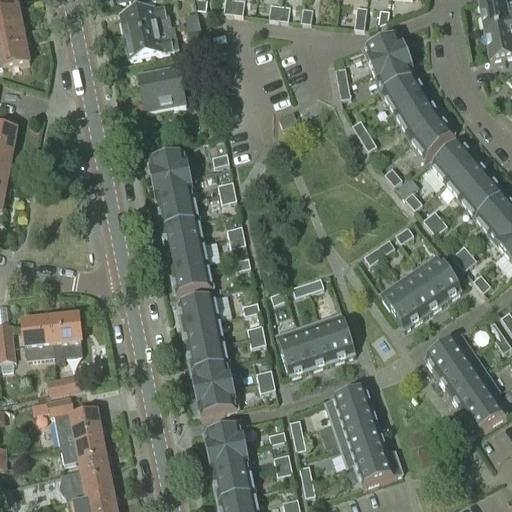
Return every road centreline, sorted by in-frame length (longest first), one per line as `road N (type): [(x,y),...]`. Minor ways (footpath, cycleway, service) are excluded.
road 1 (secondary): [(128,292),(68,0)]
road 2 (secondary): [(172,511),(128,292)]
road 3 (residential): [(511,154),(456,75),(447,12)]
road 4 (residential): [(318,52),(447,12)]
road 5 (residential): [(128,292),(0,268)]
